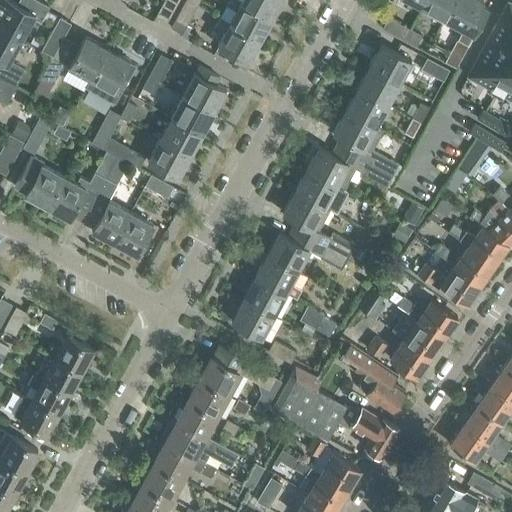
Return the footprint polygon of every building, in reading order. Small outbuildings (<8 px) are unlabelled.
[(13,0),(0,0),(0,25),(22,38),(33,17),(41,21),(47,9),(49,5),(47,3),(40,0),(27,0),(24,6),(13,0)] [(162,0),(153,17),(164,23),(177,0),(162,0)] [(191,0),(184,0),(170,26),(181,32),(197,3),(191,0)] [(229,20),(260,37),(272,16),(243,0),(228,0),(226,4),(235,8),(229,20)] [(280,0),(243,0),(272,16),(280,0)] [(444,17),(453,0),(425,0),(423,5),(444,17)] [(453,0),(444,17),(463,27),(458,37),(469,43),(489,6),(482,2),(482,0),(453,0)] [(511,2),(508,0),(507,0),(467,74),(511,98),(511,2)] [(71,21),(59,15),(42,48),(54,54),(71,21)] [(260,37),(229,20),(220,15),(214,25),(224,30),(217,43),(248,60),(260,37)] [(405,38),(411,27),(388,15),(383,26),(405,38)] [(0,77),(17,87),(27,68),(10,60),(22,38),(0,25),(0,77)] [(405,38),(416,44),(422,33),(411,27),(405,38)] [(69,66),(91,77),(107,47),(85,35),(69,66)] [(445,60),(456,66),(458,63),(468,43),(457,37),(445,60)] [(381,42),(368,64),(399,81),(411,58),(381,42)] [(91,77),(85,88),(114,104),(126,82),(136,64),(128,60),(129,59),(107,47),(91,77)] [(159,52),(147,75),(159,81),(171,58),(159,52)] [(420,67),(443,79),(449,68),(426,55),(420,67)] [(52,84),(64,62),(53,56),(41,78),(52,84)] [(356,86),(387,103),(399,81),(368,64),(356,86)] [(195,70),(183,93),(213,109),(225,87),(195,70)] [(159,81),(147,75),(141,85),(153,92),(159,81)] [(0,100),(8,104),(17,87),(0,77),(0,100)] [(344,108),(375,125),(387,103),(356,86),(344,108)] [(183,93),(171,115),(202,131),(213,109),(183,93)] [(119,116),(120,116),(127,120),(135,105),(127,101),(119,116)] [(412,116),(421,121),(429,106),(420,101),(412,116)] [(344,108),(332,130),(341,135),(336,143),(370,161),(392,173),(397,163),(398,161),(376,150),(372,148),(383,129),(375,125),(344,108)] [(120,116),(119,116),(109,109),(91,141),(103,147),(109,135),(109,136),(120,116)] [(482,109),(476,119),(481,122),(487,112),(482,109)] [(66,117),(55,112),(52,119),(62,124),(66,117)] [(487,112),(481,122),(487,125),(493,115),(487,112)] [(24,141),(21,146),(35,153),(52,120),(39,113),(30,129),(24,141)] [(159,137),(190,153),(202,131),(171,115),(159,137)] [(493,115),(487,125),(492,128),(498,118),(493,115)] [(421,121),(412,116),(404,132),(413,137),(421,121)] [(498,118),(492,128),(497,131),(503,122),(498,118)] [(18,121),(11,134),(24,141),(30,129),(28,128),(28,127),(18,121)] [(473,122),(468,131),(473,134),(479,125),(473,122)] [(503,122),(497,131),(502,135),(508,125),(503,122)] [(479,125),(473,134),(477,137),(478,137),(484,128),(479,125)] [(511,127),(508,125),(502,135),(506,137),(507,138),(511,129),(511,127)] [(484,128),(478,137),(484,140),(489,131),(484,128)] [(489,131),(484,140),(489,143),(494,134),(489,131)] [(0,169),(7,173),(21,146),(24,141),(11,134),(0,154),(0,169)] [(494,134),(489,143),(494,146),(499,137),(494,134)] [(134,149),(123,143),(109,136),(109,135),(103,147),(106,149),(106,148),(117,154),(129,160),(128,161),(139,166),(144,156),(134,150),(134,149)] [(178,176),(190,153),(159,137),(147,160),(178,176)] [(499,137),(494,146),(499,149),(504,140),(499,137)] [(307,166),(345,186),(355,167),(365,172),(370,161),(336,143),(332,150),(319,143),(307,166)] [(71,218),(72,214),(83,220),(117,154),(106,148),(106,149),(88,180),(79,175),(76,181),(64,175),(47,205),(71,218)] [(458,165),(467,172),(476,160),(466,153),(458,165)] [(14,185),(26,192),(25,194),(47,205),(64,175),(42,163),(43,161),(30,154),(14,185)] [(83,220),(94,225),(92,229),(114,241),(131,210),(108,198),(116,183),(117,183),(128,161),(129,160),(117,154),(83,220)] [(387,183),(392,173),(370,161),(365,172),(387,183)] [(307,166),(295,187),(330,206),(335,209),(336,209),(348,188),(345,186),(307,166)] [(145,184),(167,195),(173,184),(151,172),(145,184)] [(500,202),(507,194),(499,186),(492,193),(500,202)] [(317,230),(330,206),(295,187),(283,211),(295,218),(291,226),(325,244),(329,236),(317,230)] [(474,207),(468,216),(478,223),(484,214),(474,207)] [(478,223),(481,225),(482,223),(508,242),(511,244),(511,242),(511,212),(508,208),(498,218),(488,208),(484,214),(478,223)] [(414,224),(419,215),(408,209),(403,218),(414,224)] [(153,222),(131,210),(114,241),(137,253),(153,222)] [(427,216),(435,222),(439,216),(430,211),(427,216)] [(452,223),(447,231),(460,240),(461,238),(465,232),(452,223)] [(461,238),(460,240),(467,245),(492,263),(506,243),(509,245),(511,244),(508,242),(488,228),(482,223),(481,225),(474,235),(467,230),(465,232),(461,238)] [(403,224),(396,237),(403,241),(411,228),(403,224)] [(279,230),(267,253),(298,269),(310,247),(320,252),(325,244),(291,226),(286,234),(279,230)] [(325,244),(347,256),(355,242),(332,230),(329,236),(325,244)] [(439,242),(434,250),(446,258),(452,251),(439,242)] [(341,268),(347,256),(325,244),(320,252),(318,255),(341,268)] [(467,245),(454,264),(454,265),(479,282),(492,263),(467,245)] [(358,247),(354,255),(362,259),(366,252),(358,247)] [(267,253),(255,274),(286,291),(296,297),(301,289),(290,283),(298,269),(267,253)] [(417,273),(429,282),(438,270),(425,261),(417,273)] [(440,284),(437,288),(459,303),(462,299),(465,302),(479,282),(454,265),(440,284)] [(286,291),(255,274),(243,296),(274,312),(286,291)] [(373,288),(360,306),(372,314),(380,302),(384,296),(373,288)] [(395,289),(389,298),(407,311),(417,318),(443,335),(457,315),(431,297),(426,305),(417,299),(415,303),(395,289)] [(262,335),(274,312),(243,296),(231,318),(262,335)] [(0,297),(0,325),(12,303),(0,297)] [(15,305),(4,326),(3,328),(14,334),(27,311),(15,305)] [(313,307),(304,323),(314,328),(321,315),(322,313),(313,307)] [(45,311),(40,320),(52,327),(57,318),(45,311)] [(399,322),(394,330),(404,337),(429,354),(443,335),(417,318),(407,311),(399,322)] [(321,315),(314,328),(328,335),(335,322),(321,315)] [(53,342),(49,350),(81,368),(93,347),(67,333),(60,345),(53,342)] [(379,356),(388,343),(374,333),(364,347),(379,356)] [(390,357),(415,374),(429,354),(404,337),(390,357)] [(274,338),(268,349),(290,361),(296,350),(274,338)] [(0,350),(4,353),(9,344),(0,339),(0,350)] [(391,409),(405,389),(395,383),(400,376),(350,342),(339,358),(363,374),(361,376),(360,381),(361,385),(363,389),(366,390),(365,392),(391,409)] [(199,377),(226,392),(238,371),(267,387),(273,376),(243,361),(244,358),(218,344),(212,356),(210,356),(199,377)] [(49,350),(37,371),(70,389),(81,368),(49,350)] [(511,352),(503,364),(511,370),(511,352)] [(295,364),(290,372),(310,383),(315,375),(295,364)] [(511,370),(503,364),(490,384),(511,398),(511,370)] [(59,410),(70,389),(37,371),(36,370),(24,391),(26,392),(33,396),(59,410)] [(271,406),(296,420),(327,437),(346,403),(310,383),(290,372),(271,406)] [(226,392),(199,377),(187,398),(215,413),(226,392)] [(511,398),(490,384),(477,403),(502,421),(510,409),(511,410),(511,398)] [(26,392),(14,414),(47,432),(59,410),(33,396),(26,392)] [(176,418),(204,433),(215,413),(187,398),(176,418)] [(238,398),(233,407),(244,413),(249,404),(238,398)] [(463,422),(505,452),(510,444),(494,432),(502,421),(477,403),(463,422)] [(364,445),(381,455),(398,426),(381,417),(381,418),(361,406),(350,424),(370,435),(364,445)] [(237,451),(204,433),(176,418),(172,427),(168,425),(161,438),(164,440),(203,461),(208,452),(230,464),(237,451)] [(239,425),(227,419),(222,428),(234,434),(239,425)] [(499,459),(505,452),(463,422),(449,442),(475,460),(483,448),(499,459)] [(0,455),(26,470),(38,448),(5,430),(0,439),(7,442),(0,455)] [(314,435),(306,447),(317,454),(323,445),(325,441),(314,435)] [(164,440),(153,461),(181,476),(188,464),(210,475),(214,467),(203,461),(164,440)] [(317,454),(310,466),(346,487),(359,465),(332,449),(331,450),(323,445),(317,454)] [(273,464),(276,466),(280,459),(294,467),(299,459),(280,448),(271,463),(273,464)] [(0,482),(15,491),(26,470),(0,455),(0,482)] [(314,479),(307,491),(334,507),(346,487),(310,466),(299,459),(294,467),(314,479)] [(142,482),(170,497),(181,476),(153,461),(142,482)] [(255,461),(243,483),(252,488),(263,466),(255,461)] [(474,472),(468,482),(485,492),(491,482),(474,472)] [(282,483),(270,476),(270,477),(264,486),(275,493),(281,484),(282,483)] [(423,510),(426,511),(477,511),(484,501),(442,477),(423,510)] [(0,509),(4,511),(15,491),(0,482),(0,509)] [(130,503),(148,511),(161,511),(170,497),(142,482),(130,503)] [(330,511),(334,507),(307,491),(294,511),(330,511)] [(122,508),(119,511),(148,511),(130,503),(126,511),(122,508)]
